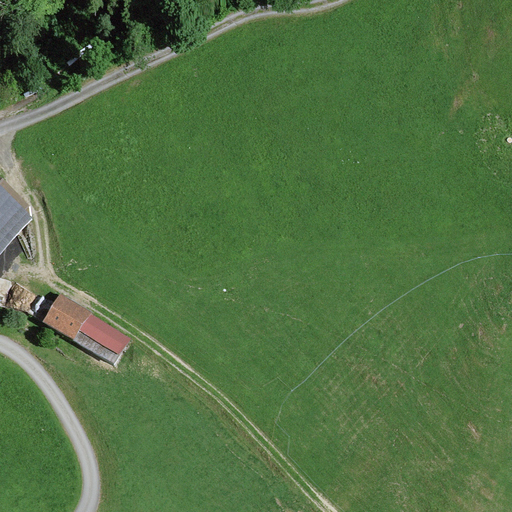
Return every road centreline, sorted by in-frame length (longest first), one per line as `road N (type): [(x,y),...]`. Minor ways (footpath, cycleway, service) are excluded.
road 1 (track): [(0,282),(18,275),(43,280),(139,336),(209,388),(329,511)]
road 2 (track): [(0,132),(253,13),(334,0)]
road 3 (track): [(85,511),(85,452),(38,373),(0,345)]
